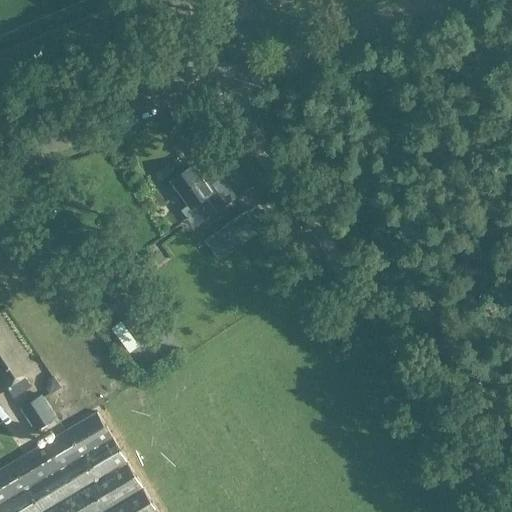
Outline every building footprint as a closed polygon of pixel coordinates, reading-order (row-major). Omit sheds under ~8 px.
[(217,210),(236,196),(222,177),(210,186),(203,177),(202,178),(193,166),(173,180),(192,206),(206,196),(217,210)] [(220,258),(259,230),(246,212),(207,240),(220,258)] [(94,267),(82,276),(92,290),(105,281),(94,267)] [(235,278),(242,272),(239,268),(232,274),(235,278)] [(96,306),(106,318),(125,304),(115,291),(96,306)] [(142,342),(158,330),(141,308),(122,322),(124,326),(128,323),(142,342)] [(81,310),(72,316),(78,326),(87,320),(81,310)] [(24,375),(32,370),(0,321),(0,378),(6,387),(7,386),(13,396),(30,385),(24,375)] [(35,430),(55,417),(41,395),(20,409),(35,430)] [(158,511),(99,410),(0,469),(0,511),(158,511)]
